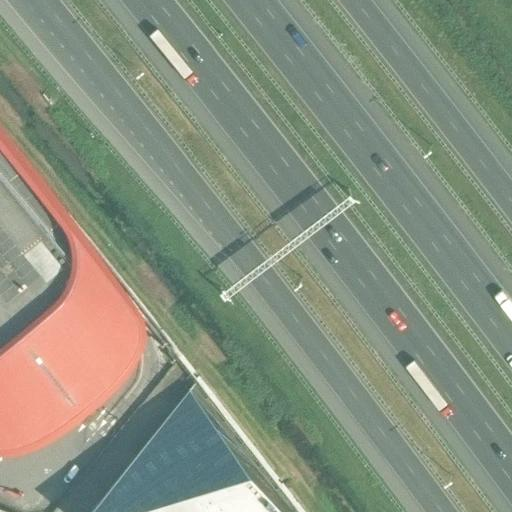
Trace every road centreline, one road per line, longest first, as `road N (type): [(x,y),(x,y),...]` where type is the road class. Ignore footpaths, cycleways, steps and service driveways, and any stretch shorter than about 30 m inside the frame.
road 1 (motorway): [(38,0),(445,511)]
road 2 (motorway): [(146,0),(511,467)]
road 3 (motorway): [(511,337),(249,0)]
road 4 (motorway): [(511,204),(349,0)]
